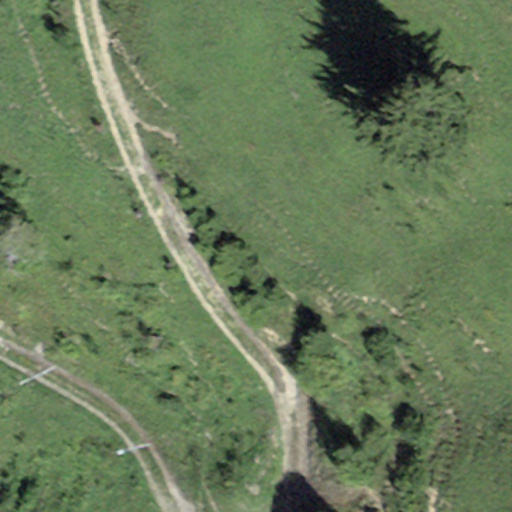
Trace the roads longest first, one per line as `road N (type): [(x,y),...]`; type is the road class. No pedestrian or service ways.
road 1 (track): [(77,0),(156,212),(260,364),(277,404),(284,443),(274,511)]
road 2 (track): [(175,511),(128,429),(101,402),(0,347)]
